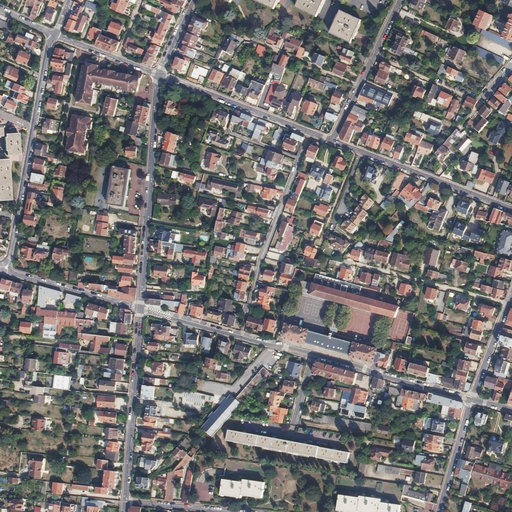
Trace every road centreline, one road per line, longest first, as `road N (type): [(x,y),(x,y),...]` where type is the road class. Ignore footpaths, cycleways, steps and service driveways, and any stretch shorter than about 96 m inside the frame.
road 1 (residential): [(140,308),(159,75)]
road 2 (residential): [(125,501),(140,308)]
road 3 (residential): [(249,306),(311,135)]
road 4 (residential): [(140,308),(310,357)]
road 5 (residential): [(310,357),(474,400)]
road 6 (unclassified): [(344,260),(507,304)]
road 7 (residential): [(311,135),(159,75)]
road 8 (residential): [(511,211),(361,152)]
road 9 (residential): [(10,257),(12,273),(140,308)]
